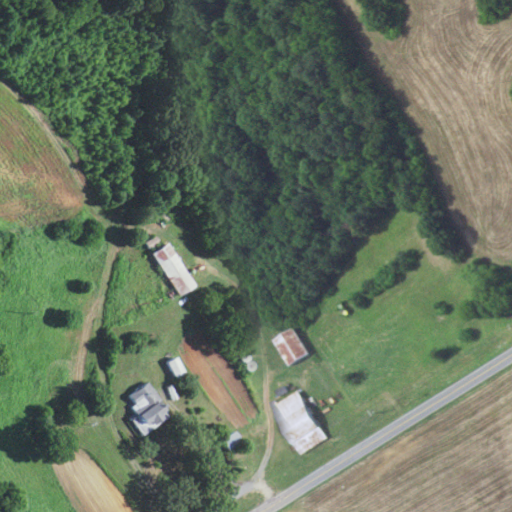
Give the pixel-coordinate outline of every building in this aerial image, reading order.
[(156,242),(145,248),(141,241),(152,235),(156,242)] [(175,296),(146,253),(162,242),(191,285),(175,296)] [(292,365),(276,339),(296,327),(313,352),(292,365)] [(170,377),(162,361),(171,356),(180,372),(170,377)] [(138,435),(127,419),(132,415),(127,408),(131,405),(124,395),(143,382),(156,400),(153,402),(164,416),(138,435)] [(162,386),(168,384),(174,397),(169,399),(162,386)] [(289,391),(280,395),(277,389),(286,384),(289,391)] [(303,454),(270,402),(276,398),(279,403),(300,389),(330,437),(303,454)] [(236,441),(222,450),(216,439),(230,431),(236,441)]
